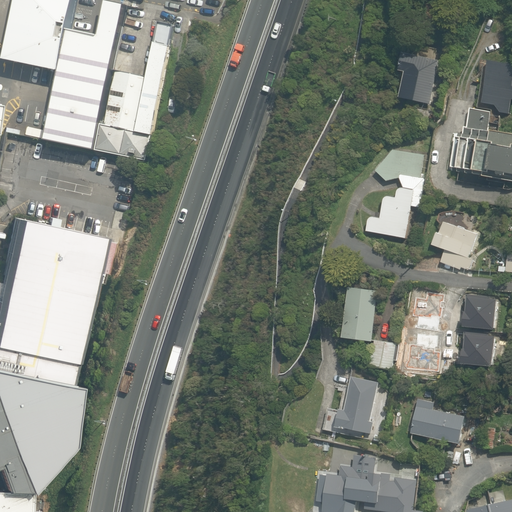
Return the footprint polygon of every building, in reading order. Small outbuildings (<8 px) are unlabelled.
[(74,0),(18,0),(9,44),(6,60),(60,71),(69,29),(74,0)] [(69,29),(60,71),(47,140),(99,152),(117,66),(130,6),(110,2),(102,36),(69,29)] [(147,162),(170,48),(155,44),(149,72),(117,66),(99,152),(147,162)] [(440,61),(406,54),(402,72),(407,73),(402,99),(431,105),(440,61)] [(511,64),(492,61),(484,103),(496,105),(502,113),(511,114),(511,106),(511,64)] [(511,134),(495,131),(495,132),(488,131),(492,112),(471,108),(468,127),(465,127),(464,134),(458,133),(458,137),(457,137),(452,168),(459,169),(459,172),(511,181),(511,134)] [(36,116),(20,112),(19,120),(35,124),(36,116)] [(370,221),(368,231),(408,239),(413,207),(421,208),(427,175),(423,174),(426,155),(395,150),(377,171),(388,182),(401,179),(405,188),(403,188),(402,188),(400,189),(400,190),(399,192),(398,198),(391,197),(389,197),(388,197),(386,199),(385,201),(382,219),(376,217),(373,217),(371,219),(370,221)] [(107,237),(17,218),(0,299),(0,365),(74,384),(107,237)] [(434,245),(447,250),(442,262),(462,270),(463,268),(470,271),(474,259),(470,258),(479,234),(466,230),(466,228),(460,226),(459,227),(445,222),(441,233),(440,233),(434,245)] [(511,256),(508,256),(508,267),(500,266),(500,272),(511,272),(511,256)] [(432,338),(435,330),(437,320),(440,320),(444,297),(432,295),(433,290),(417,287),(411,326),(409,326),(408,333),(410,336),(409,343),(412,344),(412,345),(424,347),(426,337),(432,338)] [(345,338),(373,342),(380,291),(351,288),(345,338)] [(497,330),(500,300),(492,299),(492,297),(467,295),(465,314),(467,314),(466,327),(497,330)] [(495,367),(498,337),(490,337),(490,334),(466,332),(464,351),(465,351),(464,364),(495,367)] [(394,370),(399,344),(377,340),(372,366),(394,370)] [(443,354),(425,351),(422,371),(440,374),(443,354)] [(416,374),(417,363),(401,361),(400,372),(416,374)] [(0,470),(7,490),(33,491),(77,445),(85,386),(0,368),(0,470)] [(341,409),(336,431),(371,439),(375,422),(372,422),(380,383),(354,377),(347,411),(341,409)] [(419,400),(412,433),(462,444),(468,417),(435,410),(436,403),(419,400)] [(494,449),(497,429),(483,427),(480,447),(494,449)] [(387,437),(376,435),(375,441),(385,443),(387,437)] [(381,504),(384,481),(329,474),(329,476),(322,475),(319,501),(325,502),(324,511),(356,511),(358,501),(381,504)] [(31,511),(33,493),(0,491),(0,511),(31,511)] [(511,511),(511,500),(470,511),(511,511)]
